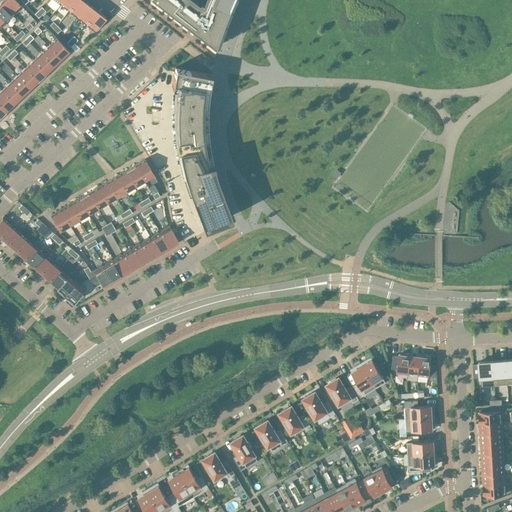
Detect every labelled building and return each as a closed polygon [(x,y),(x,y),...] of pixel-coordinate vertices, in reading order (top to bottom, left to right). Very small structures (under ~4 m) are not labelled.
[(22,6),(16,0),(2,0),(1,1),(14,14),(22,6)] [(63,0),(60,4),(68,11),(76,0),(63,0)] [(84,0),(76,0),(68,11),(77,17),(88,3),(84,0)] [(160,0),(218,46),(236,0),(160,0)] [(14,14),(1,1),(0,2),(0,15),(6,22),(14,14)] [(88,3),(77,17),(85,24),(97,10),(88,3)] [(97,10),(85,24),(94,31),(105,17),(97,10)] [(48,45),(61,59),(69,51),(56,38),(48,45)] [(61,59),(48,45),(40,53),(53,66),(61,59)] [(53,66),(40,53),(32,60),(45,74),(53,66)] [(45,74),(32,60),(25,68),(37,81),(45,74)] [(210,150),(208,139),(208,138),(207,127),(207,125),(206,116),(206,114),(206,113),(207,102),(207,101),(208,91),(208,90),(208,89),(211,75),(211,74),(175,67),(171,87),(183,89),(182,98),(182,99),(181,112),(182,127),(183,140),(183,141),(185,155),(188,168),(193,182),(193,183),(188,185),(189,187),(191,194),(197,210),(201,221),(203,227),(231,216),(229,210),(226,202),(225,199),(223,194),(221,189),(220,186),(219,183),(215,185),(212,176),(216,175),(217,175),(217,174),(215,168),(213,163),(212,159),(210,151),(210,150)] [(37,81),(25,68),(17,75),(29,89),(37,81)] [(29,89),(17,75),(9,83),(22,96),(29,89)] [(22,96),(9,83),(1,90),(14,104),(22,96)] [(14,104),(1,90),(0,91),(0,105),(6,111),(14,104)] [(154,175),(144,159),(135,165),(144,181),(154,175)] [(126,170),(135,186),(144,181),(135,165),(126,170)] [(116,176),(126,192),(135,186),(126,170),(116,176)] [(107,181),(116,197),(126,192),(116,176),(107,181)] [(97,187),(107,203),(116,197),(107,181),(97,187)] [(88,192),(98,208),(107,203),(97,187),(88,192)] [(79,198),(88,214),(98,208),(88,192),(79,198)] [(69,203),(79,220),(88,214),(79,198),(69,203)] [(60,209),(69,225),(79,220),(69,203),(60,209)] [(50,215),(60,231),(69,225),(60,209),(50,215)] [(4,215),(0,219),(0,236),(12,223),(4,215)] [(38,226),(36,228),(43,235),(49,229),(42,222),(38,226)] [(12,223),(0,236),(8,243),(20,230),(12,223)] [(178,240),(168,225),(158,231),(168,246),(178,240)] [(20,230),(8,243),(16,251),(28,237),(20,230)] [(168,246),(158,231),(149,236),(158,252),(168,246)] [(158,252),(149,236),(140,242),(149,257),(158,252)] [(28,237),(16,251),(24,258),(36,244),(28,237)] [(149,257),(140,242),(131,247),(140,263),(149,257)] [(36,244),(24,258),(32,265),(44,252),(36,244)] [(140,263),(131,247),(121,253),(130,268),(140,263)] [(44,252),(32,265),(40,272),(53,259),(44,252)] [(130,268),(121,253),(112,258),(121,274),(130,268)] [(121,274),(112,258),(103,264),(112,279),(121,274)] [(53,259),(40,272),(49,280),(61,266),(53,259)] [(112,279),(103,264),(93,269),(102,285),(112,279)] [(49,280),(56,286),(57,287),(69,273),(61,266),(49,280)] [(57,287),(56,286),(56,287),(64,295),(77,281),(69,273),(57,287)] [(77,281),(64,295),(73,302),(85,288),(77,281)] [(391,368),(397,369),(397,373),(408,374),(410,353),(404,353),(404,354),(399,354),(399,356),(393,356),(391,368)] [(418,375),(420,356),(410,355),(410,353),(408,374),(418,375)] [(424,357),(420,356),(418,375),(428,376),(431,355),(425,355),(424,357)] [(360,363),(375,388),(385,382),(372,359),(367,362),(366,360),(360,363)] [(505,359),(492,360),(494,385),(507,384),(505,359)] [(481,386),(494,385),(492,360),(479,361),(481,386)] [(375,388),(360,363),(355,367),(356,369),(352,372),(358,382),(352,385),(360,397),(375,388)] [(328,383),(326,384),(330,390),(329,391),(332,396),(333,395),(338,404),(343,401),(344,403),(351,399),(353,402),(359,399),(351,386),(346,389),(345,388),(343,383),(342,384),(338,377),(336,378),(336,377),(328,382),(328,383)] [(305,397),(303,398),(306,404),(306,405),(310,413),(311,412),(315,418),(316,417),(319,422),(335,413),(327,400),(322,404),(321,402),(322,402),(319,397),(318,397),(315,391),(313,392),(312,392),(304,396),(305,397)] [(281,411),(279,413),(283,419),(282,419),(287,427),(287,426),(291,432),(296,430),(297,432),(303,427),(305,431),(311,427),(304,415),(299,418),(298,417),(298,416),(295,411),(291,405),(289,407),(289,406),(281,411)] [(371,406),(365,410),(369,415),(381,409),(378,405),(372,408),(371,406)] [(430,405),(404,407),(405,418),(434,417),(433,410),(431,410),(430,405)] [(480,423),(500,422),(500,411),(479,412),(480,423)] [(434,417),(405,418),(406,430),(432,429),(432,423),(434,423),(434,417)] [(346,418),(340,421),(350,438),(356,435),(346,418)] [(258,426),(256,427),(259,433),(263,441),(264,440),(268,447),(269,446),(272,451),(288,441),(280,429),(275,432),(274,431),(275,430),(272,426),(271,426),(267,420),(266,421),(265,420),(257,425),(258,426)] [(501,432),(500,422),(480,423),(481,433),(501,432)] [(502,442),(501,432),(481,433),(481,443),(502,442)] [(363,440),(358,443),(361,448),(375,441),(370,433),(366,436),(367,438),(363,440)] [(238,454),(233,457),(241,470),(257,460),(254,455),(255,454),(251,448),(252,448),(247,440),(246,441),(243,435),(241,436),(241,435),(232,440),(233,441),(231,442),(235,448),(234,448),(237,453),(238,453),(238,454)] [(433,441),(406,442),(407,454),(436,452),(436,446),(433,446),(433,441)] [(502,452),(502,442),(481,443),(482,454),(502,452)] [(235,473),(232,469),(227,461),(222,464),(214,452),(213,453),(212,452),(204,457),(204,458),(203,459),(206,465),(205,465),(210,473),(211,473),(214,479),(219,476),(220,478),(227,474),(229,477),(235,473)] [(434,459),(436,459),(436,452),(407,454),(408,472),(422,471),(422,465),(434,464),(434,459)] [(503,463),(502,452),(482,454),(483,464),(503,463)] [(298,458),(287,464),(292,471),(302,465),(298,458)] [(503,473),(503,463),(483,464),(483,474),(503,473)] [(305,468),(301,471),(305,478),(315,473),(312,469),(310,465),(305,468)] [(391,485),(395,483),(387,467),(383,469),(381,466),(372,471),(383,491),(392,486),(391,485)] [(193,497),(209,488),(201,476),(196,479),(189,467),(184,470),(183,467),(178,471),(181,476),(183,479),(193,497)] [(193,497),(183,479),(181,476),(178,471),(172,474),(174,476),(169,479),(176,491),(171,494),(178,506),(193,497)] [(383,491),(372,471),(373,473),(364,477),(365,478),(361,480),(369,496),(373,494),(374,495),(383,491)] [(504,483),(503,473),(483,474),(484,484),(504,483)] [(236,477),(230,481),(239,496),(245,492),(236,477)] [(369,496),(361,480),(357,483),(354,478),(346,483),(357,504),(366,499),(365,498),(369,496)] [(357,504),(346,483),(345,483),(346,484),(336,489),(347,510),(357,504)] [(505,494),(504,483),(484,484),(484,495),(505,494)] [(178,506),(171,494),(166,497),(159,485),(154,488),(152,486),(147,489),(152,498),(160,511),(167,511),(172,509),(173,511),(179,511),(181,511),(178,506)] [(160,511),(152,498),(147,489),(142,492),(143,495),(138,497),(145,509),(140,511),(160,511)] [(342,511),(347,510),(336,489),(337,492),(327,497),(335,511),(342,511)] [(335,511),(327,497),(318,502),(315,498),(322,511),(335,511)] [(322,511),(315,498),(305,503),(309,511),(322,511)] [(254,505),(251,500),(244,504),(247,509),(254,505)] [(133,511),(128,503),(123,506),(122,504),(117,507),(119,511),(133,511)] [(309,511),(305,503),(295,509),(296,511),(309,511)]
